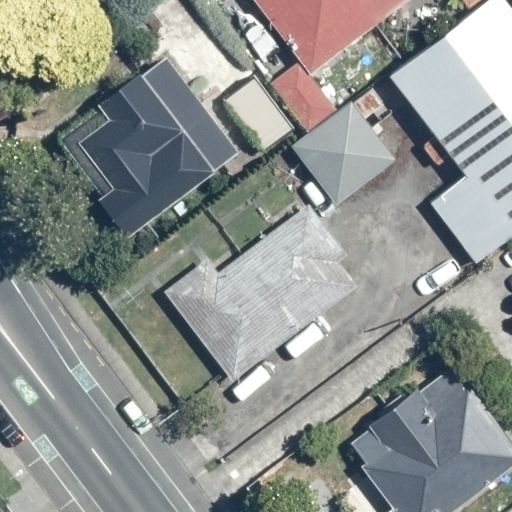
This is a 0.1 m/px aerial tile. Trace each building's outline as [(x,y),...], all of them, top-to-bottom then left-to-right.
[(313,71),(401,0),(459,0),(467,10),(479,0),(251,0),(299,60),(267,85),(304,131),(339,103),(313,71)] [(511,228),(511,6),(507,0),(479,0),(467,10),(383,73),(460,175),(427,200),(472,259),(511,228)] [(232,153),(155,52),(44,136),(90,196),(84,200),(115,241),(232,153)] [(292,125),(275,104),(252,74),(220,99),(260,151),(293,126),(292,125)] [(391,158),(348,100),(289,145),(333,203),(391,158)] [(213,258),(209,253),(158,292),(227,381),(358,279),(304,209),(234,264),(223,250),(213,258)] [(446,511),(511,458),(511,446),(442,361),(339,445),(389,506),(381,511),(446,511)]
